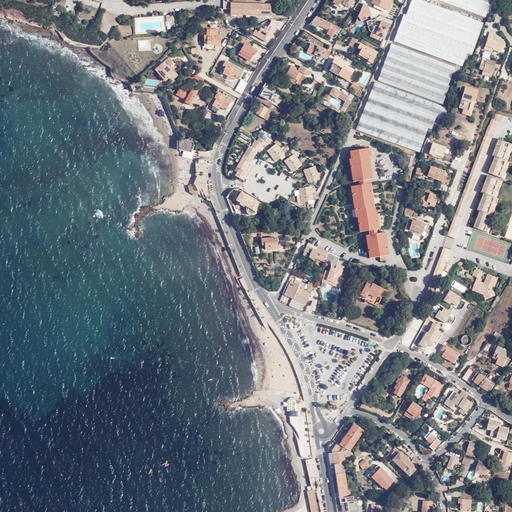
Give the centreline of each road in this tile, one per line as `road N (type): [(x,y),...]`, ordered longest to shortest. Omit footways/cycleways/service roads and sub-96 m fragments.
road 1 (residential): [(396,263),(314,235),(312,223),(350,141)]
road 2 (residential): [(350,141),(408,0)]
road 3 (residential): [(350,141),(381,148),(394,167),(396,263)]
road 4 (residential): [(453,247),(491,149),(511,123)]
road 5 (tertiary): [(218,185),(269,305)]
road 6 (tertiary): [(269,305),(303,365),(319,423)]
road 7 (unclassified): [(391,343),(269,305)]
road 8 (tertiary): [(312,0),(247,101)]
